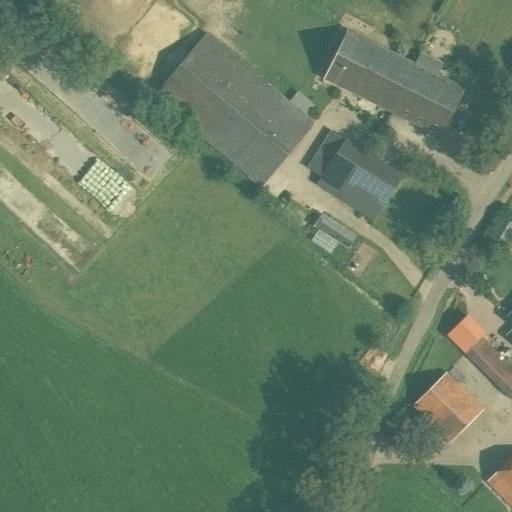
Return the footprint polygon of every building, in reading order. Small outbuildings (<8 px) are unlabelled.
[(440,136),(463,88),(348,32),(325,79),(440,136)] [(289,102),(207,33),(152,98),(261,188),(314,123),(306,116),(314,105),(297,92),(289,102)] [(41,144),(122,220),(147,194),(66,118),(41,144)] [(383,219),(402,186),(343,153),(325,185),(383,219)] [(511,367),(511,366),(511,352),(509,349),(506,353),(485,332),(480,338),(472,330),(463,339),(459,335),(457,337),(447,326),(442,331),(464,354),(511,401),(511,367)] [(449,444),(484,410),(447,372),(411,406),(449,444)] [(511,457),(487,482),(511,506),(511,457)]
